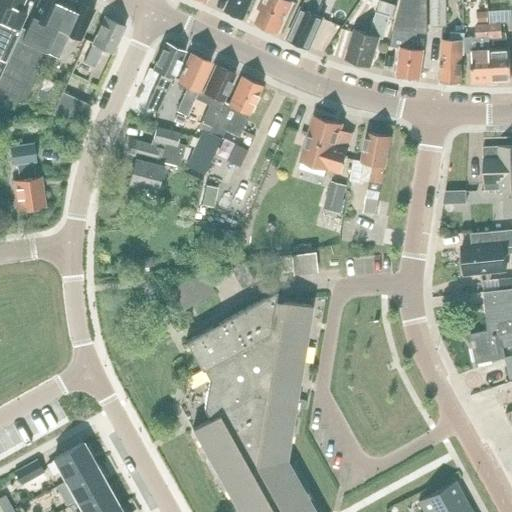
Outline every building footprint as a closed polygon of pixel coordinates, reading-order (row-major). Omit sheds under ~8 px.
[(27,14),(19,11),(23,0),(0,0),(0,21),(1,22),(0,23),(0,59),(5,61),(27,14)] [(0,98),(24,101),(38,72),(71,0),(39,0),(26,32),(21,30),(8,58),(7,60),(0,74),(0,98)] [(81,40),(95,9),(74,0),(72,0),(48,55),(58,59),(66,41),(61,38),(64,32),(81,40)] [(231,0),(227,9),(245,18),(253,0),(231,0)] [(263,0),(259,8),(265,11),(259,24),(262,25),(260,29),(271,34),(273,30),(279,33),(294,1),(292,0),(263,0)] [(307,0),(290,38),(311,47),(324,17),(316,13),(321,0),(307,0)] [(384,37),(389,20),(394,21),(396,5),(381,0),(377,11),(370,33),(356,29),(347,58),(371,65),(379,36),(384,37)] [(401,0),(394,27),(392,45),(402,47),(399,74),(420,77),(424,49),(415,48),(418,30),(425,31),(424,0),(401,0)] [(446,25),(446,0),(433,0),(433,25),(446,25)] [(489,15),(490,15),(489,4),(479,5),(479,12),(477,12),(478,24),(478,37),(467,38),(465,38),(466,53),(472,53),(473,82),(493,81),(490,40),(489,23),(489,15)] [(104,48),(114,53),(126,26),(122,24),(122,21),(116,18),(114,20),(106,16),(85,62),(95,67),(104,48)] [(490,40),(502,40),(502,33),(502,23),(489,23),(490,40)] [(467,33),(465,33),(452,32),(451,40),(443,39),(441,80),(462,81),(463,53),(466,53),(465,38),(467,38),(467,33)] [(502,40),(490,40),(491,50),(493,81),(511,80),(509,49),(509,34),(502,35),(502,40)] [(187,51),(186,51),(167,42),(154,70),(161,73),(146,107),(157,112),(168,89),(169,90),(187,51)] [(194,101),(211,62),(192,54),(180,81),(189,85),(184,96),(177,110),(187,115),(194,101)] [(236,74),(217,65),(204,92),(213,96),(208,107),(201,122),(198,128),(203,130),(187,166),(195,171),(227,102),(224,101),(236,74)] [(264,86),(262,85),(243,77),(230,104),(227,102),(195,171),(204,175),(212,161),(222,139),(226,131),(239,137),(246,124),(264,86)] [(34,105),(51,112),(62,86),(46,79),(34,105)] [(85,116),(90,105),(64,93),(54,114),(85,116)] [(304,160),(342,172),(354,133),(342,129),(343,124),(330,120),(331,116),(319,112),(319,116),(317,116),(304,160)] [(177,115),(174,121),(183,125),(186,118),(177,115)] [(185,144),(177,142),(179,132),(157,126),(153,140),(152,139),(150,145),(131,139),(127,153),(137,155),(130,182),(144,186),(144,188),(157,192),(164,167),(162,166),(163,162),(179,166),(185,144)] [(380,190),(382,183),(383,183),(393,136),(371,132),(364,162),(376,164),(372,181),(370,180),(368,189),(365,211),(376,214),(380,191),(380,190)] [(509,216),(511,215),(511,145),(487,147),(489,190),(508,189),(509,216)] [(228,162),(239,167),(246,151),(236,146),(228,162)] [(20,210),(45,207),(41,177),(37,177),(35,162),(39,162),(37,150),(13,153),(14,165),(18,164),(20,179),(16,180),(20,210)] [(343,200),(347,186),(334,182),(329,196),(343,200)] [(448,191),(446,204),(456,204),(456,191),(448,191)] [(353,244),(356,229),(345,226),(341,241),(353,244)] [(473,245),(462,246),(465,274),(507,270),(505,256),(508,253),(511,252),(511,229),(491,231),(472,233),(473,245)] [(316,252),(291,255),(293,273),(293,275),(318,272),(316,252)] [(152,257),(142,258),(143,268),(154,266),(152,257)] [(243,289),(257,282),(245,262),(232,269),(243,289)] [(184,309),(216,291),(204,270),(173,288),(184,309)] [(511,279),(484,282),(485,294),(488,294),(511,290),(511,279)] [(507,346),(511,345),(511,290),(488,294),(492,331),(473,335),(480,363),(508,357),(507,346)] [(314,307),(288,302),(284,302),(284,303),(276,302),(278,292),(187,342),(203,370),(205,368),(211,379),(206,411),(211,421),(194,430),(239,511),(315,511),(288,462),(314,307)] [(504,429),(511,426),(511,404),(498,409),(504,429)] [(67,480),(96,464),(84,443),(55,459),(67,480)] [(38,459),(15,472),(23,486),(45,473),(38,459)] [(79,501),(108,485),(96,464),(67,480),(79,501)] [(424,511),(451,511),(467,503),(455,481),(419,501),(424,511)] [(108,511),(119,506),(108,485),(79,501),(85,511),(108,511)] [(0,504),(3,511),(7,511),(13,509),(5,495),(0,498),(0,504)] [(472,511),(467,503),(451,511),(472,511)]
